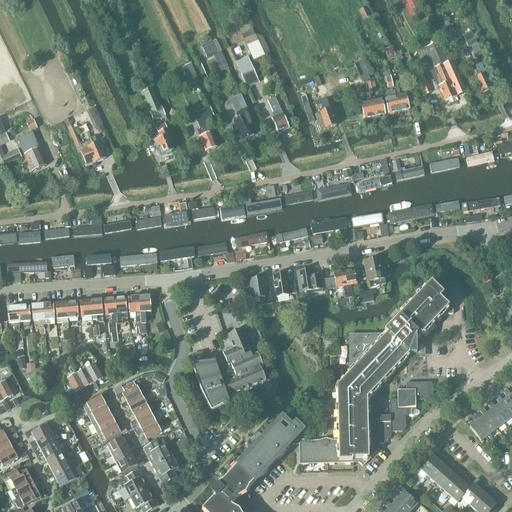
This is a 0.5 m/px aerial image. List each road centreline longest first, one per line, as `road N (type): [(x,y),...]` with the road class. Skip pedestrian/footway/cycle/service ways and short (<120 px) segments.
road 1 (residential): [(0,224),(280,180),(511,129)]
road 2 (residential): [(167,280),(482,230)]
road 3 (unclassified): [(176,511),(207,477),(171,389),(183,355),(167,280)]
road 4 (residential): [(0,292),(167,280)]
road 5 (residential): [(170,511),(108,388)]
road 6 (residential): [(340,511),(432,412)]
